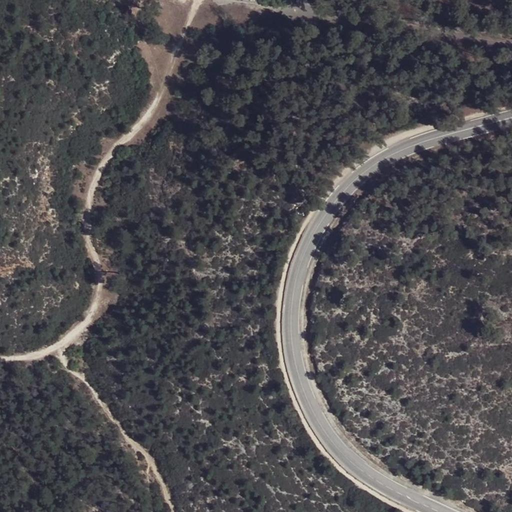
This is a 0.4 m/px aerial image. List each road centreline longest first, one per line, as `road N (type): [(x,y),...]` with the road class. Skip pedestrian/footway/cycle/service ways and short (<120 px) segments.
road 1 (residential): [(511,117),(424,140),(359,175),(313,236),(293,296),(293,357),(317,420),(366,473),(437,511)]
road 2 (track): [(294,3),(370,25),(511,43)]
